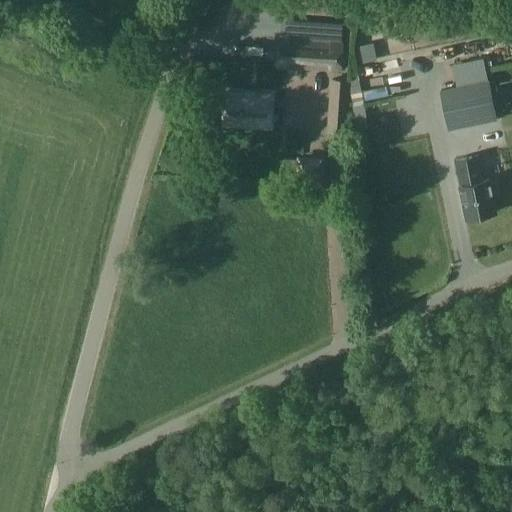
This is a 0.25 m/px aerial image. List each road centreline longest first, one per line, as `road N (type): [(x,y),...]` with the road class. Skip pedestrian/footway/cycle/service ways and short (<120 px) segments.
road 1 (unclassified): [(56,469),(511,263)]
road 2 (unclassified): [(56,469),(141,127),(193,0)]
